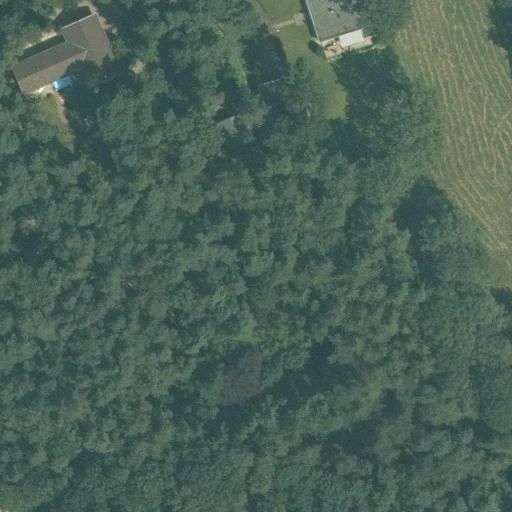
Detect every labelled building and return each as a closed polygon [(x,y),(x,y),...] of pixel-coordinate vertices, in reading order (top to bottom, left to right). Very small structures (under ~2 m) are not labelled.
[(353,0),(305,0),(319,43),(362,29),(353,0)] [(71,45),(15,71),(25,93),(81,67),(90,87),(120,74),(95,17),(64,30),(71,45)] [(181,54),(163,63),(168,74),(186,65),(181,54)] [(303,98),(248,115),(260,142),(312,128),(303,98)] [(260,142),(248,115),(242,116),(217,125),(227,152),(260,142)]
